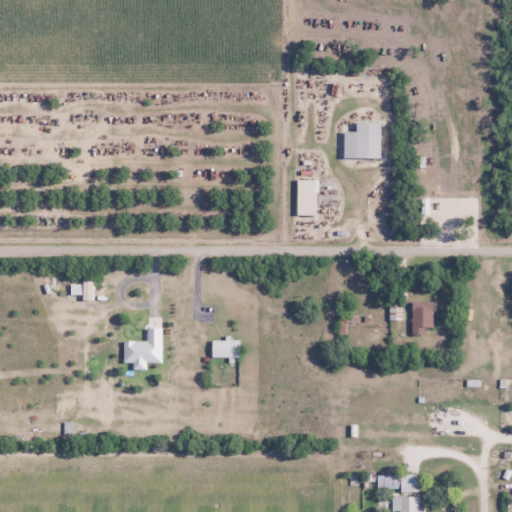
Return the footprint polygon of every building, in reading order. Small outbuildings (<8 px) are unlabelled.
[(379,157),(379,121),(354,121),(354,131),(342,131),(342,157),(379,157)] [(315,216),(315,178),(296,178),(296,216),(315,216)] [(411,333),(433,333),(433,300),(411,300),(411,333)] [(238,339),(211,339),(211,358),(238,358),(238,339)] [(377,474),(377,490),(418,490),(418,474),(377,474)] [(419,511),(419,495),(391,495),(391,511),(419,511)]
